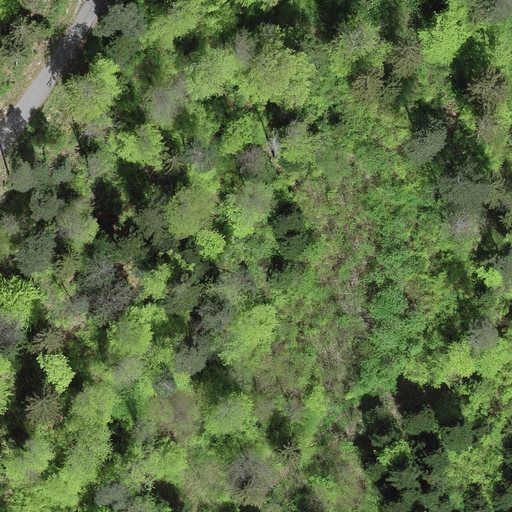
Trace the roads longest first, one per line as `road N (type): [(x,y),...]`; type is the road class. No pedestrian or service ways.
road 1 (track): [(511,133),(463,269),(414,341),(369,388)]
road 2 (unclassified): [(92,0),(0,143)]
